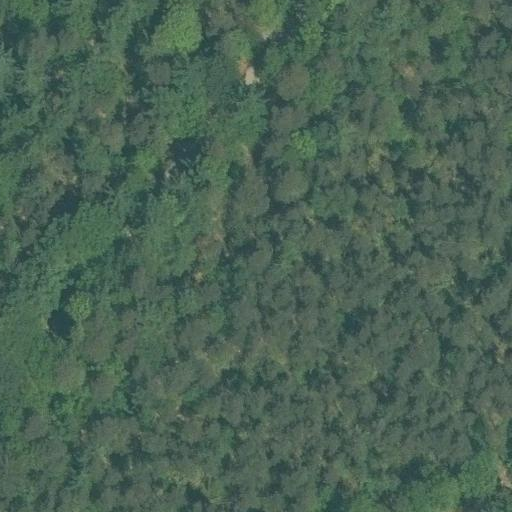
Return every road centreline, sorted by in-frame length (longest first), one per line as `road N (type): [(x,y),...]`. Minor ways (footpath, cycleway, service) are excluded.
road 1 (track): [(83,294),(312,0)]
road 2 (track): [(0,402),(83,294)]
